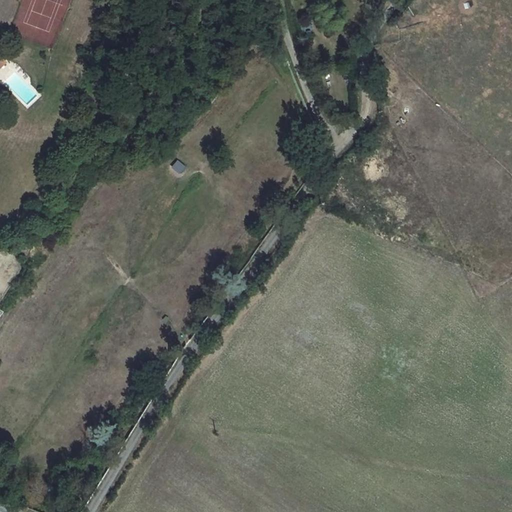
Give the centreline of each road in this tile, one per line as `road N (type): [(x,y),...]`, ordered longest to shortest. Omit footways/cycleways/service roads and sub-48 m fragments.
road 1 (unclassified): [(345,141),(173,368),(90,511)]
road 2 (unclassified): [(273,0),(305,95),(345,141)]
road 3 (unclassified): [(345,141),(364,114),(364,69),(400,0)]
